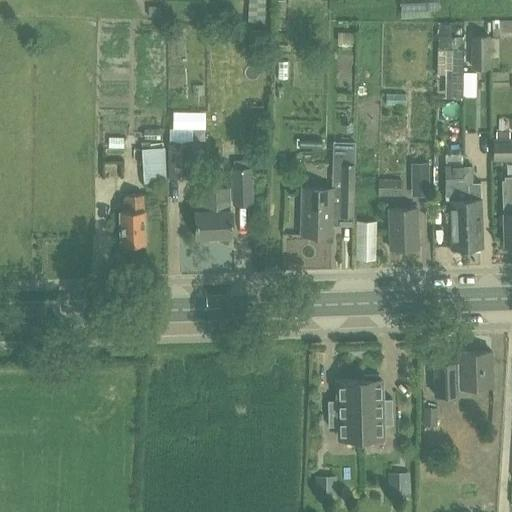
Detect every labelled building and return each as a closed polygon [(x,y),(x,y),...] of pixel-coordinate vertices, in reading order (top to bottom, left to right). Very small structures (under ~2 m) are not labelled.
[(400,0),(402,10),(431,8),(430,0),(400,0)] [(294,1),(283,2),(285,31),(296,31),(294,1)] [(366,44),(365,34),(346,36),(347,46),(366,44)] [(490,35),(472,35),(473,69),(491,68),(490,35)] [(451,96),(462,96),(462,72),(451,72),(451,96)] [(394,113),(414,113),(414,98),(395,98),(394,113)] [(493,139),(493,160),(508,161),(511,160),(511,138),(509,139),(509,132),(496,132),(496,139),(493,139)] [(124,138),(109,138),(109,148),(123,148),(124,138)] [(193,178),(192,141),(169,142),(169,178),(193,178)] [(303,187),(302,233),(332,234),(332,213),(341,214),(341,215),(353,215),(354,164),(355,144),(339,144),(338,163),(333,162),(332,188),(303,187)] [(144,181),(165,180),(164,147),(142,148),(144,181)] [(232,148),(234,204),(252,204),(251,168),(266,168),(265,147),(232,148)] [(429,196),(428,163),(411,163),(412,196),(429,196)] [(467,183),(468,183),(471,183),(471,165),(446,165),(447,184),(467,183)] [(511,177),(505,178),(505,181),(503,181),(504,244),(511,243),(511,177)] [(379,194),(402,196),(402,179),(380,178),(379,194)] [(471,183),(468,183),(468,200),(466,200),(467,246),(482,245),(481,199),(481,183),(471,183)] [(195,211),(196,236),(231,235),(230,188),(201,189),(202,211),(195,211)] [(121,211),(121,243),(144,243),(144,210),(143,210),(143,194),(127,194),(127,211),(121,211)] [(451,246),(467,246),(466,200),(450,200),(451,246)] [(389,208),(390,248),(418,247),(417,207),(389,208)] [(355,257),(375,258),(377,221),(356,220),(355,257)] [(460,387),(493,385),(492,351),(457,352),(458,362),(434,363),(434,394),(460,393),(460,387)] [(359,379),(361,437),(383,437),(383,424),(393,424),(392,398),(382,398),(382,379),(379,379),(379,374),(363,375),(363,379),(359,379)] [(361,437),(359,379),(338,380),(338,400),(328,400),(329,426),(339,426),(339,438),(361,437)] [(422,409),(423,425),(437,424),(436,408),(422,409)] [(409,494),(408,473),(389,474),(390,495),(409,494)] [(336,497),(335,477),(316,478),(316,498),(336,497)]
